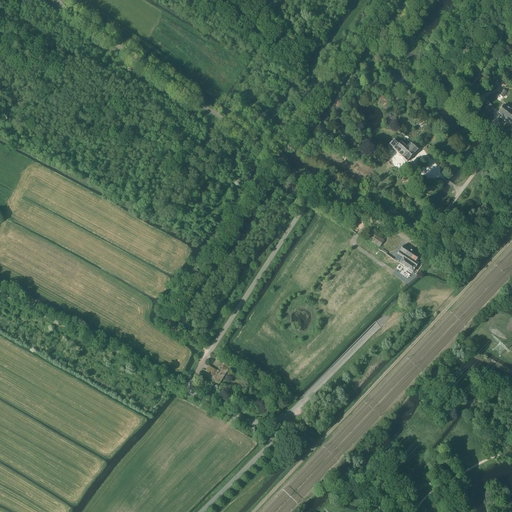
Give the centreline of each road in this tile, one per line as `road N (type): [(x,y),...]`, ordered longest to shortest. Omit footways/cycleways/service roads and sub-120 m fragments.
road 1 (residential): [(317,185),(57,0)]
road 2 (track): [(317,444),(511,241)]
road 3 (unclassified): [(285,415),(391,315),(511,297)]
road 4 (residential): [(186,390),(317,185)]
road 5 (residential): [(495,144),(420,240),(317,185)]
road 6 (track): [(511,32),(460,102),(495,144)]
